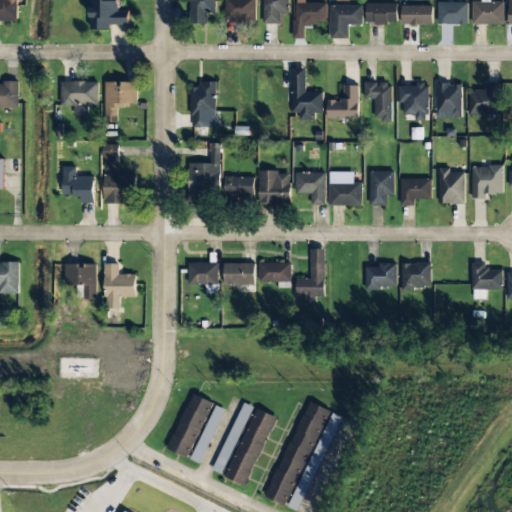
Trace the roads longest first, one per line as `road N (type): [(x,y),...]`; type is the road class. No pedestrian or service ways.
road 1 (residential): [(0,473),(101,460),(142,426),(156,401),(164,373),(167,0)]
road 2 (residential): [(0,51),(511,52)]
road 3 (residential): [(0,232),(511,233)]
